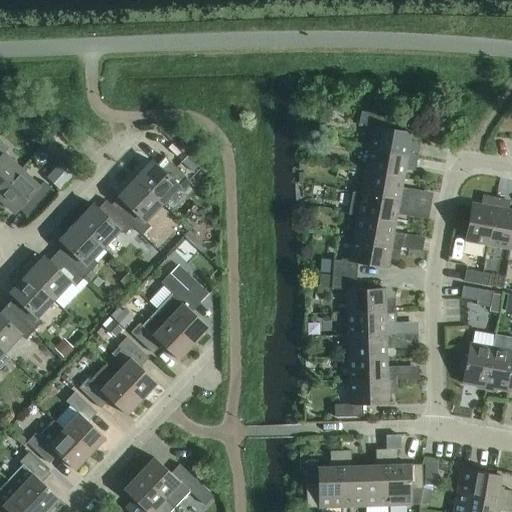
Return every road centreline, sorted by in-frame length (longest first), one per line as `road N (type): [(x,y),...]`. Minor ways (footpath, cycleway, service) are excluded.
road 1 (residential): [(511,171),(472,164),(457,170),(449,186),(432,281),(435,429)]
road 2 (residential): [(76,511),(90,484),(208,360)]
road 3 (residential): [(125,139),(16,253)]
